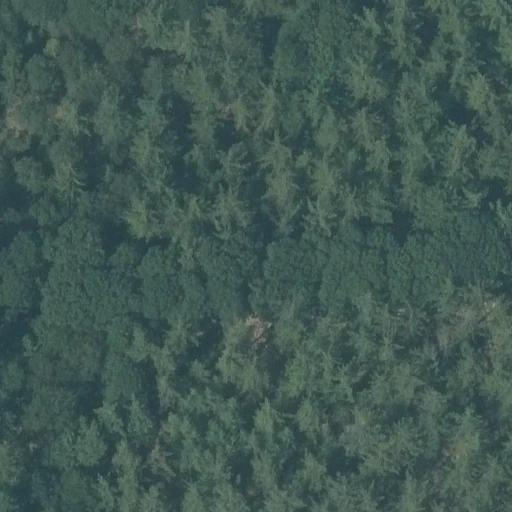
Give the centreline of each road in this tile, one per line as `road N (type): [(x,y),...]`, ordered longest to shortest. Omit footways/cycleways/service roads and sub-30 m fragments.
road 1 (track): [(0,323),(511,279)]
road 2 (track): [(24,511),(0,207)]
